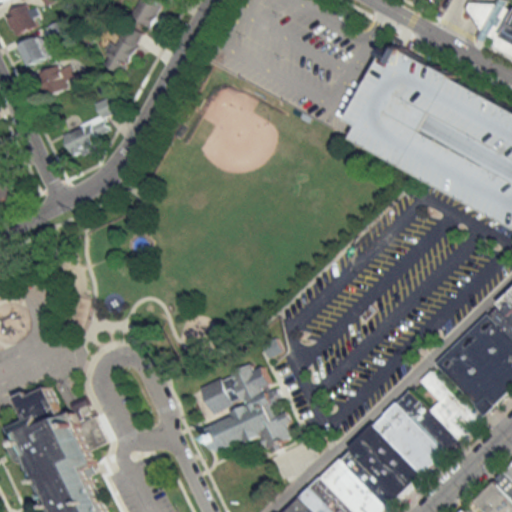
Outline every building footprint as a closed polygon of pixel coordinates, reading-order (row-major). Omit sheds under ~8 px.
[(142,0),(134,17),(154,26),(166,0),(142,0)] [(471,0),(509,0),(508,3),(511,5),(511,51),(495,42),(498,36),(492,32),(488,39),(480,34),(484,27),(468,6),(471,0)] [(17,35),(44,23),(34,1),(7,14),(17,35)] [(144,43),(126,32),(107,63),(126,74),(144,43)] [(32,66),(57,53),(46,33),(22,45),(32,66)] [(391,54),(401,59),(407,48),(440,67),(441,64),(459,74),(458,76),(511,106),(511,219),(360,137),(367,124),(356,118),(391,54)] [(77,77),(69,62),(43,75),(53,95),(72,86),(69,80),(77,77)] [(112,130),(106,116),(119,111),(114,97),(99,103),(104,117),(66,132),(76,157),(105,145),(100,135),(112,130)] [(0,201),(1,203),(19,193),(10,176),(0,182),(0,201)] [(441,361),(488,413),(511,391),(511,308),(506,301),(441,361)] [(201,384),(222,375),(223,378),(235,373),(233,370),(252,361),(255,366),(263,363),(271,381),(264,384),(266,388),(277,383),(283,396),(280,397),(282,401),(276,404),(279,411),(286,408),(290,418),(285,420),(291,433),(277,440),(279,445),(273,447),(271,443),(268,444),(262,431),(248,438),(247,435),(221,447),(219,444),(215,445),(207,429),(210,428),(208,423),(233,411),(231,408),(248,400),(246,396),(244,397),(242,394),(234,398),(235,401),(213,411),(201,384)] [(290,511),(389,511),(468,436),(459,419),(465,414),(478,427),(485,421),(436,370),(425,380),(440,396),(443,401),(434,409),(416,390),(290,511)] [(16,392),(27,386),(29,391),(49,381),(64,412),(86,402),(89,409),(93,407),(95,412),(93,413),(106,439),(90,446),(96,458),(92,459),(97,469),(88,473),(107,511),(55,511),(32,465),(30,464),(27,458),(23,456),(12,433),(13,429),(10,423),(27,415),(16,392)] [(511,511),(511,470),(468,511),(511,511)]
